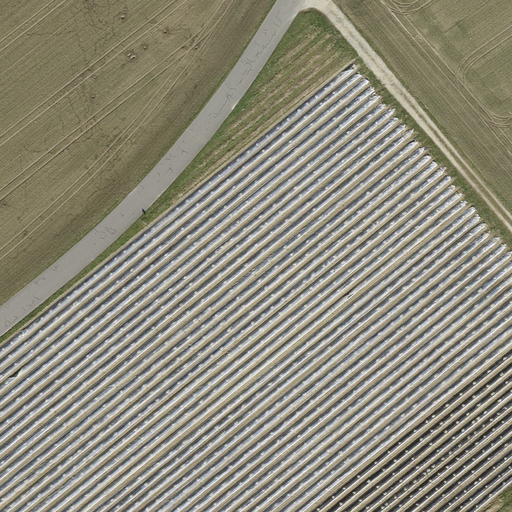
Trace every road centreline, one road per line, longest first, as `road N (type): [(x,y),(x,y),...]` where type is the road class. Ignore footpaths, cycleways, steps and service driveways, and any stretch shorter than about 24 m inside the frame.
road 1 (tertiary): [(0,322),(118,223),(192,140),(294,0)]
road 2 (track): [(326,0),(511,222)]
